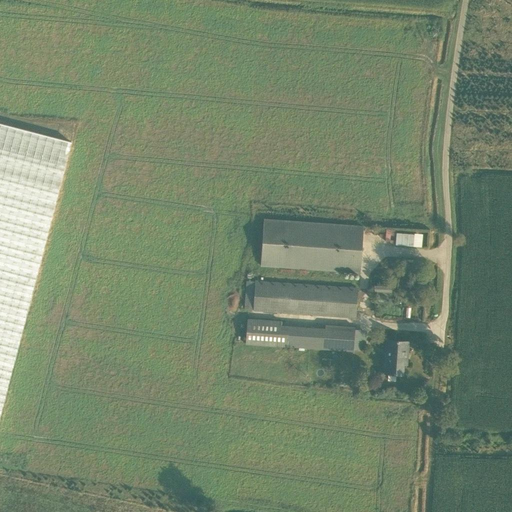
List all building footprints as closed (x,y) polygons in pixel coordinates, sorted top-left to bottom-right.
[(0,416),(0,415),(35,282),(71,142),(0,123),(0,416)] [(363,226),(264,219),(260,267),(360,273),(363,226)] [(395,245),(413,246),(414,234),(396,233),(395,245)] [(356,317),(358,289),(247,281),(245,310),(356,317)] [(337,334),(333,334),(333,329),(297,326),(296,330),(281,329),(281,321),(247,318),(245,344),(273,347),(272,355),(287,356),(287,347),(353,351),(355,327),(338,326),(337,334)] [(385,374),(403,375),(404,359),(407,359),(408,342),(387,340),(385,374)]
